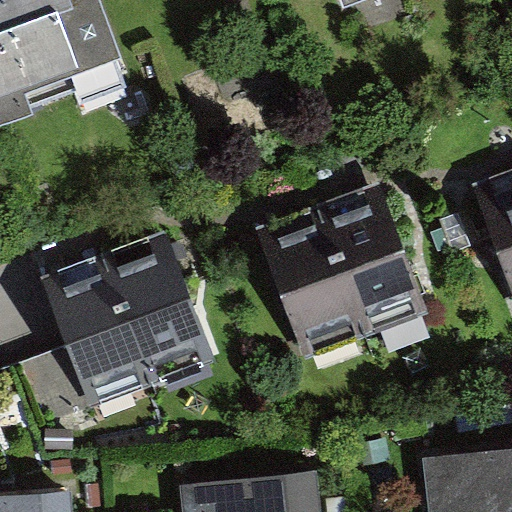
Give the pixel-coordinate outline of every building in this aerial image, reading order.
[(98,0),(0,0),(0,128),(128,81),(98,0)] [(511,282),(511,166),(475,180),(511,282)] [(383,182),(321,204),(366,329),(428,307),(383,182)] [(305,351),(366,329),(321,204),(260,226),(305,351)] [(168,234),(105,257),(153,388),(215,366),(168,234)] [(90,411),(153,388),(105,257),(43,279),(90,411)] [(511,511),(511,447),(432,455),(437,511),(511,511)] [(181,479),(185,511),(323,511),(318,464),(282,468),(254,471),(244,472),(197,477),(181,479)] [(74,511),(73,490),(0,493),(0,511),(74,511)]
